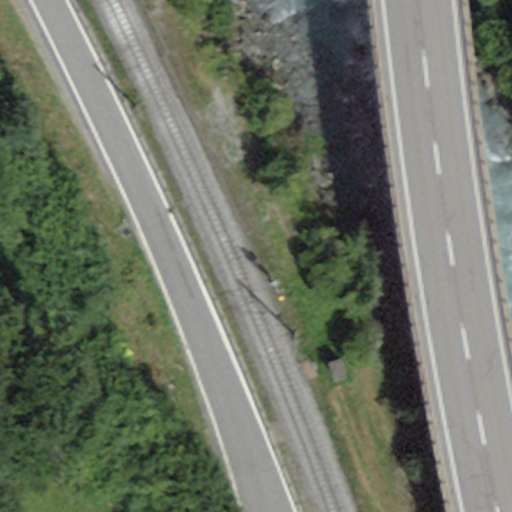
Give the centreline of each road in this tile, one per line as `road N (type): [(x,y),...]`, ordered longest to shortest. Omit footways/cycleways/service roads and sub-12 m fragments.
road 1 (unclassified): [(42,0),(201,337),(264,511)]
road 2 (primary): [(497,511),(451,254),(420,0)]
